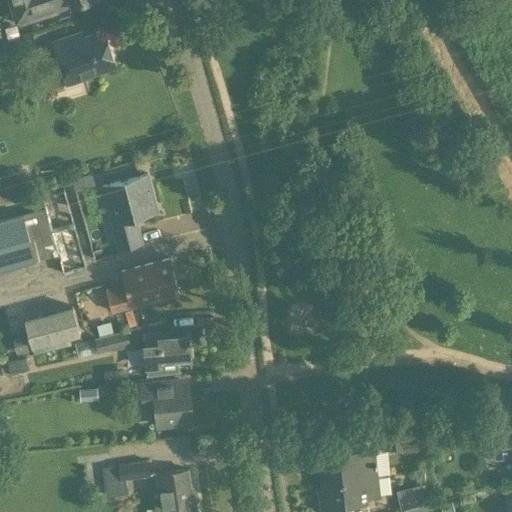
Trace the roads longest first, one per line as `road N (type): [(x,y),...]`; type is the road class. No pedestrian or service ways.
road 1 (residential): [(266,511),(239,264),(208,112),(169,0)]
road 2 (unknown): [(230,221),(0,277)]
